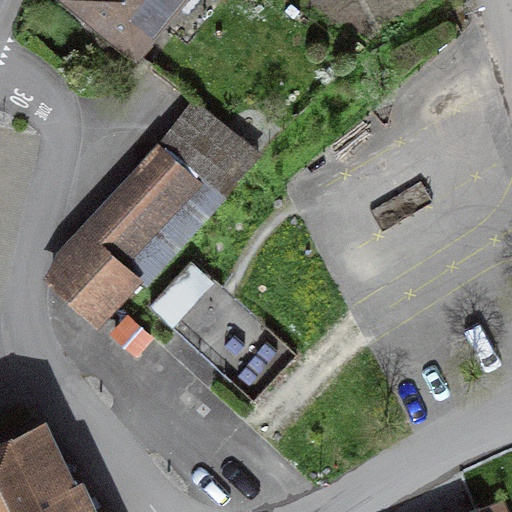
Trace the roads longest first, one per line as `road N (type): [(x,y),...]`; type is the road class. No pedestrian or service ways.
road 1 (residential): [(0,65),(71,120),(28,320),(49,388),(178,511)]
road 2 (residential): [(371,511),(511,425)]
